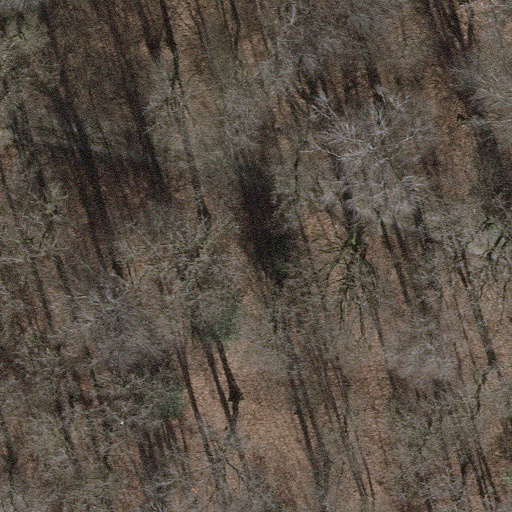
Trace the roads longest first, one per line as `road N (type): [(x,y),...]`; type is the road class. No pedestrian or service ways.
road 1 (track): [(0,125),(281,176),(511,244)]
road 2 (track): [(127,146),(339,0)]
